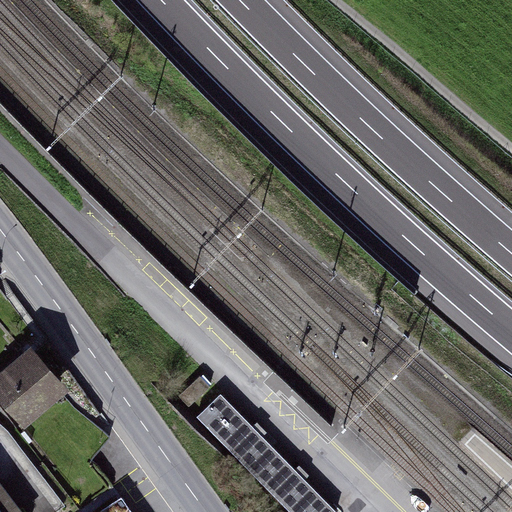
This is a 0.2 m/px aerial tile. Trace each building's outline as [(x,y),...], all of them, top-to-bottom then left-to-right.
[(59,391),(28,356),(0,379),(0,399),(20,424),(59,391)] [(201,377),(179,397),(190,408),(211,388),(201,377)] [(334,511),(221,395),(197,418),(289,511),(334,511)] [(0,511),(18,511),(0,487),(0,511)] [(128,511),(122,503),(109,511),(128,511)]
